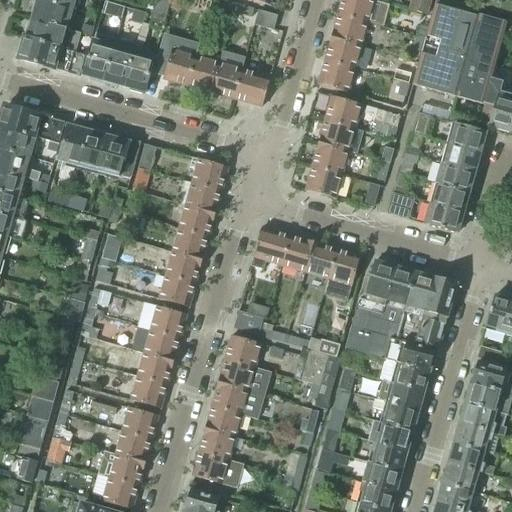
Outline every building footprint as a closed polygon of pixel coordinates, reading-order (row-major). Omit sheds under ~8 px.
[(34,16),(32,21),(65,31),(71,10),(36,0),(35,0),(31,14),(33,16),(34,16)] [(36,0),(71,10),(73,0),(36,0)] [(170,0),(155,0),(150,19),(151,20),(150,21),(164,24),(170,0)] [(364,0),(341,0),(337,18),(367,26),(367,25),(381,29),(388,6),(373,2),(364,0)] [(455,100),(479,17),(480,13),(446,0),(436,0),(435,9),(413,88),(455,100)] [(427,16),(430,0),(418,0),(415,13),(427,16)] [(479,0),(477,5),(489,10),(496,13),(499,5),(492,2),(487,0),(479,0)] [(221,9),(232,13),(234,5),(223,2),(221,9)] [(104,4),(101,13),(121,19),(124,9),(104,4)] [(234,5),(232,13),(250,18),(253,10),(234,5)] [(145,18),(145,15),(133,12),(130,23),(141,26),(142,25),(145,18)] [(253,26),(273,32),(277,18),(257,12),(253,26)] [(484,126),(488,127),(497,94),(499,95),(501,85),(490,81),(507,25),(479,17),(455,100),(484,107),(480,120),(480,122),(481,123),(481,124),(482,125),(484,126)] [(337,18),(331,40),(361,49),(367,26),(337,18)] [(24,39),(24,40),(60,51),(72,54),(74,55),(76,48),(80,35),(65,31),(32,21),(31,26),(30,26),(27,27),(24,39)] [(149,27),(142,25),(141,26),(135,47),(124,87),(129,89),(130,92),(143,96),(153,60),(140,57),(149,27)] [(81,35),(90,38),(92,29),(83,27),(81,35)] [(419,27),(416,39),(424,41),(427,29),(419,27)] [(84,75),(84,76),(89,78),(89,79),(90,81),(103,85),(114,49),(116,42),(116,41),(95,35),(92,43),(84,75)] [(424,41),(416,39),(413,51),(420,53),(424,41)] [(60,51),(24,40),(19,57),(18,56),(18,58),(19,58),(18,61),(22,62),(21,63),(23,64),(23,62),(79,78),(85,58),(74,55),(72,54),(60,51)] [(163,42),(154,75),(164,77),(163,80),(162,80),(162,81),(187,88),(196,58),(199,47),(175,40),(173,45),(163,42)] [(331,40),(324,64),(354,73),(361,49),(331,40)] [(119,86),(124,87),(135,47),(116,42),(114,49),(103,85),(117,89),(119,87),(119,86)] [(76,48),(74,55),(85,58),(86,51),(76,48)] [(218,64),(210,95),(233,101),(241,71),(242,71),(245,60),(222,53),(219,65),(218,64)] [(187,88),(210,95),(218,64),(196,58),(187,88)] [(354,73),(324,64),(318,88),(319,87),(348,95),(354,73)] [(241,71),(233,101),(261,109),(270,79),(242,71),(241,71)] [(405,72),(401,84),(409,86),(412,74),(405,72)] [(409,86),(401,84),(398,96),(406,98),(409,86)] [(508,135),(511,120),(511,98),(499,95),(497,94),(488,127),(487,129),(488,130),(489,127),(495,129),(497,132),(505,134),(507,133),(508,135)] [(331,98),(324,123),(354,131),(361,107),(332,99),(332,98),(331,98)] [(0,129),(1,130),(1,131),(34,139),(48,143),(59,146),(65,124),(53,121),(9,109),(9,108),(8,108),(8,109),(4,108),(3,111),(2,111),(2,112),(3,113),(0,123),(0,129)] [(377,112),(374,123),(388,127),(396,128),(399,118),(377,112)] [(418,116),(411,135),(424,139),(430,119),(418,116)] [(324,123),(318,146),(348,154),(356,156),(362,133),(354,131),(324,123)] [(373,123),(372,129),(370,135),(393,141),(396,128),(388,127),(374,123),(373,123)] [(452,125),(446,146),(481,155),(480,153),(482,153),(484,144),(483,142),(485,135),(487,135),(452,125)] [(59,162),(79,167),(89,131),(75,127),(73,129),(73,130),(68,128),(59,162)] [(0,151),(28,160),(34,139),(1,131),(0,135),(0,134),(0,151)] [(89,131),(79,167),(91,171),(90,175),(98,177),(108,139),(103,138),(103,137),(102,134),(89,131)] [(108,139),(98,177),(105,179),(107,175),(119,179),(130,142),(129,142),(115,138),(114,140),(108,139)] [(130,142),(119,179),(129,181),(130,181),(135,163),(136,162),(135,162),(140,145),(130,142)] [(46,151),(56,154),(57,154),(59,146),(48,143),(46,151)] [(144,146),(137,171),(148,173),(155,149),(144,146)] [(318,146),(311,169),(342,177),(348,154),(318,146)] [(446,146),(440,166),(474,175),(476,168),(478,167),(480,158),(479,156),(481,155),(446,146)] [(407,149),(405,156),(418,159),(419,153),(407,149)] [(385,150),(381,165),(388,168),(393,153),(385,150)] [(0,172),(23,179),(47,186),(49,179),(25,172),(28,160),(0,151),(0,172)] [(405,156),(403,163),(416,166),(418,159),(405,156)] [(195,171),(191,186),(221,194),(228,169),(227,169),(227,170),(192,160),(189,170),(195,171)] [(388,168),(381,165),(376,181),(384,183),(388,168)] [(440,166),(435,186),(470,195),(469,193),(471,192),(473,184),(472,182),(474,175),(440,166)] [(342,177),(311,169),(305,192),(306,192),(305,193),(306,194),(307,193),(335,201),(342,177)] [(137,170),(134,184),(131,193),(142,196),(143,192),(145,193),(151,174),(148,173),(137,171),(137,170)] [(0,195),(17,200),(17,199),(23,179),(0,172),(0,195)] [(399,176),(393,196),(400,197),(404,181),(408,182),(409,178),(399,176)] [(221,194),(191,186),(183,183),(177,206),(185,208),(215,216),(221,194)] [(435,186),(429,206),(463,215),(465,208),(467,207),(469,199),(468,196),(470,195),(435,186)] [(69,200),(50,194),(49,194),(46,204),(67,210),(69,200)] [(0,195),(0,216),(23,223),(29,203),(17,199),(17,200),(0,195)] [(396,218),(408,222),(414,201),(400,197),(393,196),(392,195),(386,216),(387,216),(388,215),(396,218)] [(372,208),(375,198),(368,196),(365,206),(372,208)] [(67,210),(82,214),(86,202),(71,198),(67,210)] [(107,224),(115,226),(122,202),(114,200),(111,210),(108,221),(107,224)] [(428,205),(422,226),(457,236),(457,234),(460,233),(462,224),(460,222),(463,215),(429,206),(428,205)] [(101,208),(99,218),(108,221),(111,210),(101,208)] [(185,208),(179,231),(208,239),(215,216),(185,208)] [(0,238),(5,240),(21,244),(27,224),(23,223),(0,216),(0,238)] [(83,230),(80,239),(97,243),(99,235),(83,230)] [(265,263),(281,267),(289,238),(261,230),(251,268),(263,271),(265,263)] [(179,231),(172,255),(202,264),(208,239),(179,231)] [(106,245),(102,260),(115,264),(122,241),(108,237),(106,245)] [(281,267),(305,274),(314,245),(289,238),(281,267)] [(91,263),(96,244),(87,241),(86,241),(81,261),(91,263)] [(305,274),(327,281),(336,251),(314,245),(305,274)] [(328,281),(323,297),(347,303),(352,288),(360,259),(361,259),(361,258),(336,251),(327,281),(328,281)] [(172,255),(165,279),(195,287),(202,264),(172,255)] [(90,264),(81,261),(79,261),(76,272),(78,273),(76,281),(84,283),(90,264)] [(109,263),(101,261),(98,273),(106,275),(109,263)] [(358,301),(353,321),(379,328),(384,308),(395,270),(388,268),(388,266),(387,266),(386,266),(377,263),(376,262),(375,264),(374,264),(364,297),(358,301)] [(401,272),(395,270),(384,308),(405,314),(416,274),(402,270),(401,272)] [(428,277),(416,274),(405,314),(420,318),(431,280),(428,279),(428,277)] [(195,287),(165,279),(159,301),(188,310),(187,311),(188,311),(195,287)] [(420,318),(445,325),(456,285),(435,279),(434,281),(431,280),(420,318)] [(88,288),(83,287),(72,284),(68,300),(84,304),(88,288)] [(89,305),(86,317),(93,319),(97,307),(97,306),(107,309),(110,296),(100,293),(100,292),(93,290),(89,305)] [(485,331),(505,337),(511,311),(511,303),(507,302),(506,299),(498,297),(496,298),(496,299),(494,298),(485,331)] [(67,311),(81,315),(83,305),(70,302),(67,311)] [(143,305),(136,329),(179,341),(187,316),(186,316),(185,317),(143,305)] [(353,321),(350,330),(436,354),(445,325),(420,318),(405,314),(384,308),(379,328),(353,321)] [(234,328),(233,331),(258,337),(296,348),(298,341),(271,333),(272,328),(262,325),(263,320),(252,317),(238,313),(237,317),(234,328)] [(93,319),(86,317),(82,328),(90,331),(93,319)] [(59,337),(70,340),(72,333),(74,324),(75,324),(63,320),(59,337)] [(136,329),(130,352),(143,356),(173,364),(179,341),(136,329)] [(361,355),(395,364),(429,375),(431,367),(433,367),(436,354),(350,330),(344,350),(349,352),(361,355)] [(231,337),(225,362),(255,370),(259,356),(261,346),(259,345),(259,346),(233,339),(233,338),(231,337)] [(80,339),(70,374),(78,376),(88,341),(80,339)] [(50,360),(63,365),(65,360),(69,344),(62,342),(56,340),(50,360)] [(302,350),(300,358),(293,381),(319,388),(321,384),(328,357),(317,354),(320,344),(310,341),(307,352),(302,350)] [(339,348),(321,343),(317,354),(328,357),(336,360),(339,348)] [(271,349),(271,350),(269,357),(281,361),(283,353),(271,349)] [(476,361),(496,366),(499,354),(479,349),(476,361)] [(349,352),(343,371),(356,374),(361,355),(349,352)] [(499,354),(496,366),(507,369),(510,359),(504,358),(504,355),(499,354)] [(143,356),(137,378),(167,387),(173,364),(143,356)] [(328,357),(321,384),(332,387),(339,363),(337,360),(336,360),(328,357)] [(225,362),(218,385),(248,394),(263,398),(270,375),(255,370),(225,362)] [(395,364),(389,384),(424,394),(423,393),(424,392),(426,391),(428,383),(427,381),(429,375),(395,364)] [(473,379),(471,385),(511,397),(511,395),(511,388),(506,387),(510,374),(477,365),(476,367),(474,368),(472,376),(473,379)] [(47,381),(58,384),(61,371),(51,368),(47,381)] [(343,371),(338,391),(350,395),(356,374),(343,371)] [(167,387),(137,378),(133,393),(130,403),(159,411),(159,412),(160,412),(167,387)] [(37,380),(32,398),(52,404),(58,385),(37,380)] [(382,383),(377,402),(384,404),(417,414),(419,407),(422,406),(424,397),(423,395),(424,394),(389,384),(389,385),(382,383)] [(332,387),(321,384),(319,388),(314,408),(325,412),(332,387)] [(218,385),(211,409),(241,417),(256,422),(263,398),(248,394),(218,385)] [(464,405),(497,416),(504,418),(506,418),(511,397),(471,385),(469,393),(467,394),(464,402),(466,404),(464,405)] [(308,399),(315,401),(319,389),(311,387),(308,399)] [(350,395),(338,391),(332,412),(345,415),(350,395)] [(62,405),(59,417),(67,419),(70,407),(73,395),(74,394),(66,392),(63,403),(62,405)] [(32,398),(26,420),(46,425),(52,404),(32,398)] [(378,424),(413,434),(412,432),(415,431),(417,423),(415,421),(417,414),(384,404),(374,401),(372,410),(382,413),(378,424)] [(90,411),(115,418),(117,409),(92,402),(90,411)] [(462,419),(460,426),(492,435),(498,437),(503,438),(505,430),(501,429),(504,418),(497,416),(464,405),(465,407),(463,408),(460,417),(462,419)] [(211,409),(205,431),(235,439),(241,417),(211,409)] [(128,410),(122,433),(151,441),(158,418),(157,417),(157,418),(128,410)] [(332,412),(327,431),(339,435),(345,415),(332,412)] [(67,419),(59,417),(56,429),(63,431),(67,419)] [(39,443),(43,430),(14,422),(11,435),(39,443)] [(305,435),(312,436),(315,425),(304,422),(301,433),(305,435)] [(370,436),(368,444),(373,445),(373,444),(406,454),(408,447),(411,446),(413,438),(411,435),(413,434),(378,424),(374,423),(370,436)] [(492,435),(460,426),(457,433),(455,434),(453,442),(454,444),(452,445),(486,455),(493,457),(498,437),(492,435)] [(205,431),(199,454),(228,462),(235,439),(205,431)] [(339,435),(327,431),(321,451),(333,454),(339,435)] [(115,457),(115,458),(144,466),(151,441),(122,433),(115,457)] [(305,435),(302,446),(309,448),(312,436),(305,435)] [(26,440),(22,456),(37,460),(41,444),(26,440)] [(47,463),(61,467),(68,444),(53,440),(46,463),(47,463)] [(373,445),(367,464),(402,474),(401,473),(403,471),(406,464),(404,461),(406,454),(373,444),(373,445)] [(450,459),(448,466),(481,475),(492,478),(494,470),(483,466),(486,455),(452,445),(454,447),(451,448),(449,457),(450,459)] [(316,471),(329,475),(334,456),(322,452),(316,471)] [(104,454),(97,477),(108,480),(108,481),(138,490),(141,478),(144,466),(115,458),(115,457),(104,454)] [(199,454),(191,479),(192,479),(193,479),(194,479),(221,487),(237,491),(244,467),(228,463),(228,462),(199,454)] [(23,460),(17,481),(30,484),(36,464),(23,460)] [(298,462),(293,476),(301,479),(305,464),(298,462)] [(367,464),(362,484),(395,494),(397,487),(399,486),(401,478),(400,475),(402,474),(367,464)] [(443,485),(441,486),(475,495),(481,475),(448,466),(446,473),(444,474),(442,482),(443,485)] [(46,474),(39,472),(36,484),(43,486),(46,474)] [(316,472),(313,480),(321,482),(324,474),(316,472)] [(301,479),(293,476),(289,491),(297,494),(301,479)] [(97,477),(91,496),(103,499),(102,504),(130,511),(131,511),(138,490),(108,481),(108,480),(97,477)] [(313,480),(309,493),(321,496),(325,483),(321,482),(313,480)] [(362,484),(356,505),(381,511),(390,511),(392,511),(394,503),(393,501),(395,494),(362,484)] [(190,492),(197,494),(198,487),(192,485),(190,492)] [(439,499),(437,506),(457,511),(470,511),(475,495),(441,486),(442,488),(440,489),(438,497),(439,499)] [(185,507),(183,511),(219,511),(222,502),(189,493),(189,495),(187,497),(184,505),(185,507)] [(307,503),(304,511),(317,511),(319,507),(322,496),(321,496),(309,493),(307,503)] [(12,505),(23,508),(25,500),(11,496),(9,504),(12,505)]
